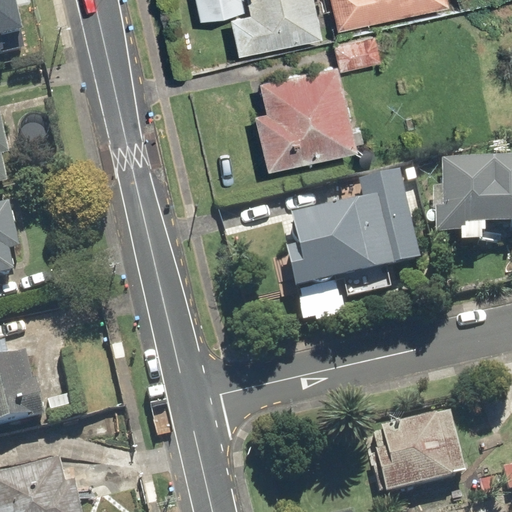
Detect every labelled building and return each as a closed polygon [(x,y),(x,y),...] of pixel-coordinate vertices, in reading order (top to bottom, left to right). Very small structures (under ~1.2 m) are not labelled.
[(0,0),(0,49),(29,43),(19,0),(0,0)] [(195,0),(200,19),(226,13),(243,9),(241,0),(195,0)] [(246,0),(249,11),(226,16),(235,54),(323,34),(314,0),(246,0)] [(446,0),(330,0),(337,29),(447,4),(446,0)] [(375,32),(333,43),(340,70),(382,60),(375,32)] [(335,61),(259,80),(265,107),(252,110),(267,168),(356,144),(335,61)] [(1,161),(8,160),(0,118),(0,192),(7,191),(1,161)] [(511,164),(442,164),(442,211),(434,211),(434,236),(460,236),(460,247),(485,247),(485,231),(511,230),(511,164)] [(360,203),(291,216),(297,248),(283,251),(292,293),(419,268),(400,175),(356,184),(360,203)] [(0,281),(13,278),(9,259),(22,256),(11,207),(0,209),(0,281)] [(0,346),(0,430),(29,424),(25,406),(41,403),(30,358),(6,364),(1,346),(0,346)] [(448,411),(369,431),(384,494),(464,475),(448,411)] [(0,511),(81,511),(76,488),(64,491),(57,462),(0,475),(0,511)] [(511,465),(503,468),(509,491),(511,490),(511,465)]
